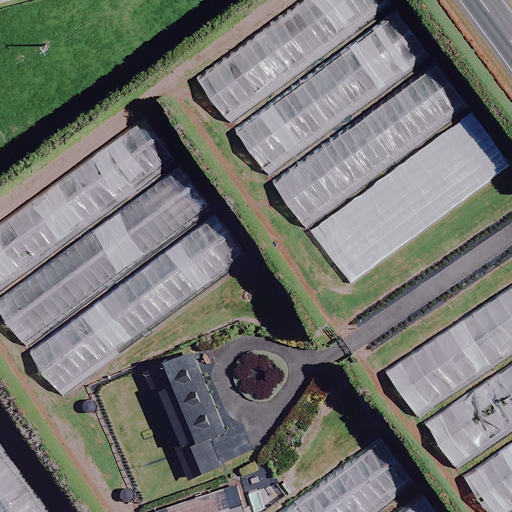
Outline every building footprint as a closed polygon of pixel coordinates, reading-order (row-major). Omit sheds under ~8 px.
[(387,5),(384,0),(322,0),(205,88),(231,122),(387,5)] [(429,55),(398,12),(237,130),(268,173),(429,55)] [(471,104),(441,62),(274,183),(305,225),(471,104)] [(0,289),(179,156),(156,125),(0,240),(0,289)] [(216,204),(186,164),(0,300),(0,308),(26,344),(216,204)] [(249,254),(219,213),(32,352),(62,392),(249,254)] [(511,352),(511,298),(394,379),(419,416),(511,352)] [(198,353),(147,375),(192,482),(227,468),(216,441),(232,434),(198,353)] [(511,429),(511,363),(426,424),(457,467),(511,429)] [(0,511),(53,511),(0,439),(0,511)] [(372,511),(414,481),(383,439),(284,511),(372,511)] [(507,511),(511,509),(511,447),(467,477),(490,511),(507,511)] [(249,511),(241,486),(162,511),(249,511)] [(438,511),(424,492),(397,511),(438,511)]
